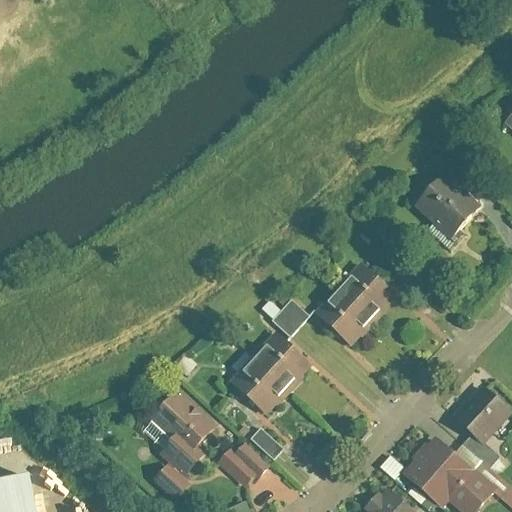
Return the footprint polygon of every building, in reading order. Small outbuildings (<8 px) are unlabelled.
[(511,102),(498,117),(511,130),(511,102)] [(411,203),(443,238),(468,216),(437,181),(411,203)] [(314,319),(347,349),(391,301),(358,271),(314,319)] [(428,294),(407,276),(394,292),(415,310),(428,294)] [(266,320),(290,344),(310,325),(287,300),(266,320)] [(231,395),(264,423),(308,372),(275,344),(231,395)] [(477,395),(451,428),(480,451),(506,418),(477,395)] [(171,399),(144,430),(166,448),(157,458),(182,480),(195,465),(185,455),(207,430),(171,399)] [(259,431),(246,446),(267,464),(280,449),(259,431)] [(231,445),(213,466),(243,490),(260,470),(231,445)] [(436,511),(442,504),(452,511),(480,511),(493,496),(431,448),(397,491),(423,511),(436,511)] [(162,470),(147,485),(170,506),(184,490),(162,470)] [(0,511),(26,511),(18,471),(0,474),(0,511)] [(511,511),(511,495),(507,492),(497,506),(505,511),(511,511)] [(403,511),(383,496),(370,511),(403,511)] [(245,511),(242,503),(222,509),(222,511),(245,511)]
